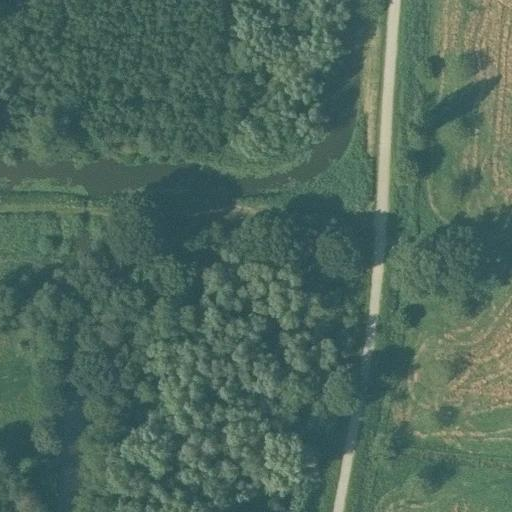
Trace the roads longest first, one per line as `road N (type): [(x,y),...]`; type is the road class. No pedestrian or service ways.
road 1 (track): [(378,242),(337,511)]
road 2 (track): [(394,0),(380,219)]
